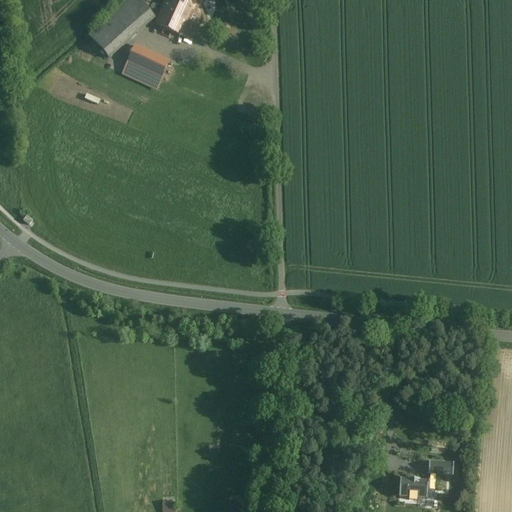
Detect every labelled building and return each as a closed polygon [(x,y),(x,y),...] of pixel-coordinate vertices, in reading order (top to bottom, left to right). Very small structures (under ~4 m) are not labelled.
[(154,20),(135,0),(132,0),(90,39),(109,60),(154,20)] [(168,0),(167,3),(191,14),(196,0),(168,0)] [(191,14),(167,3),(157,25),(191,40),(200,18),(191,14)] [(169,63),(136,48),(124,75),(156,90),(169,63)] [(429,463),(429,476),(430,476),(436,476),(454,477),(455,464),(429,463)] [(430,482),(401,480),(400,499),(409,499),(409,501),(418,502),(418,500),(427,500),(428,492),(429,492),(429,491),(430,482)] [(244,511),(245,501),(231,501),(231,511),(244,511)] [(177,511),(177,503),(165,503),(164,511),(177,511)]
